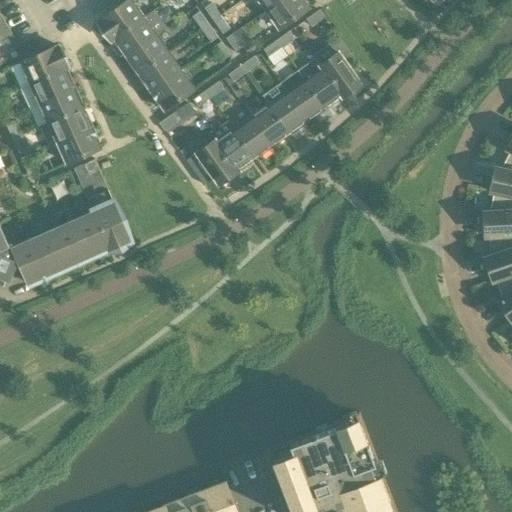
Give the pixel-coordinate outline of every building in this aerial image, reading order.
[(114,39),(144,17),(131,0),(128,0),(98,22),(112,41),(114,39)] [(258,0),(266,10),(280,0),(258,0)] [(280,0),(266,10),(279,29),(309,8),(303,0),(280,0)] [(213,21),(221,16),(211,3),(204,8),(213,21)] [(144,18),(144,17),(114,39),(119,46),(117,47),(124,57),(156,35),(167,28),(154,10),(144,18)] [(311,26),(325,17),(319,10),(306,19),(311,26)] [(201,29),(209,24),(199,11),(192,17),(201,29)] [(221,16),(213,21),(223,34),(230,29),(221,16)] [(0,38),(9,33),(0,18),(0,38)] [(209,24),(201,29),(211,42),(218,37),(209,24)] [(289,31),(276,40),(281,48),(294,38),(289,31)] [(235,51),(242,46),(233,33),(226,38),(235,51)] [(169,53),(156,35),(124,57),(132,68),(134,66),(139,74),(169,53)] [(315,59),(316,59),(342,96),(341,96),(342,97),(361,84),(343,59),(351,54),(339,38),(313,56),(315,59)] [(281,48),(276,40),(263,49),(269,57),(281,48)] [(223,60),(230,55),(221,42),(214,47),(223,60)] [(64,68),(65,69),(68,68),(58,46),(22,62),(31,83),(64,68)] [(169,53),(139,74),(144,81),(142,82),(149,93),(181,70),(169,53)] [(241,65),(246,73),(259,63),(254,56),(241,65)] [(342,96),(316,59),(315,59),(298,71),(324,108),(341,96),(342,96)] [(246,73),(241,65),(228,74),(233,82),(246,73)] [(64,68),(31,83),(40,103),(75,87),(70,75),(68,76),(65,69),(64,68)] [(181,70),(149,93),(157,103),(159,102),(164,110),(194,89),(181,70)] [(324,108),(298,71),(281,84),(286,91),(307,121),(324,108)] [(206,90),(211,98),(224,88),(219,81),(206,90)] [(80,98),(75,87),(40,103),(49,122),(82,108),(78,99),(80,98)] [(211,98),(206,90),(193,99),(198,107),(211,98)] [(286,91),(268,104),(289,133),(307,121),(286,91)] [(289,133),(268,104),(251,116),(271,146),(289,133)] [(82,108),(49,122),(57,142),(93,126),(88,115),(85,116),(82,108)] [(164,130),(177,121),(172,114),(159,123),(164,130)] [(251,116),(233,129),(254,158),(271,146),(251,116)] [(12,139),(20,135),(14,121),(6,124),(12,139)] [(210,133),(215,140),(237,172),(238,171),(237,170),(254,158),(233,129),(227,121),(210,133)] [(98,138),(93,126),(57,142),(67,163),(100,148),(96,139),(98,138)] [(20,135),(12,139),(19,153),(27,149),(20,135)] [(187,160),(205,185),(214,178),(219,185),(237,172),(215,140),(187,160)] [(511,151),(510,150),(510,151),(501,169),(495,167),(490,191),(493,192),(494,192),(511,195),(511,151)] [(27,173),(36,169),(29,155),(21,158),(27,173)] [(0,276),(8,279),(7,281),(8,281),(10,275),(15,277),(24,273),(29,284),(108,249),(108,250),(130,240),(113,201),(99,170),(95,159),(74,168),(95,216),(14,252),(14,254),(2,249),(3,247),(0,241),(0,276)] [(511,195),(494,192),(493,192),(489,212),(483,212),(485,237),(489,236),(511,234),(511,195)] [(511,234),(489,236),(490,256),(484,258),(492,281),(496,280),(511,273),(511,234)] [(511,273),(496,280),(502,299),(498,302),(511,322),(511,321),(511,273)] [(394,511),(358,416),(335,424),(336,426),(271,451),(290,503),(313,494),(312,491),(317,489),(317,490),(330,486),(330,484),(335,482),(345,511),(394,511)] [(237,511),(227,483),(206,491),(213,511),(237,511)] [(213,511),(206,491),(185,499),(190,511),(213,511)] [(190,511),(185,499),(165,506),(167,511),(190,511)]
